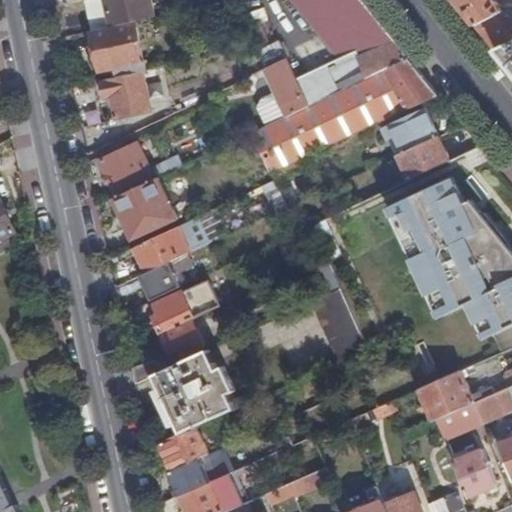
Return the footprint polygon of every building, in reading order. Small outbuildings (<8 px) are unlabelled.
[(137,19),(157,15),(153,0),(86,0),(93,29),(137,19)] [(458,0),(498,48),(511,41),(511,3),(510,2),(507,3),(505,4),(504,7),(498,0),(458,0)] [(148,69),(137,19),(93,29),(92,29),(102,69),(116,66),(117,76),(144,70),(148,69)] [(261,22),(249,28),(256,45),(266,69),(288,59),(289,57),(282,41),(271,46),(261,22)] [(410,57),(396,39),(360,58),(357,50),(338,60),(340,63),(330,68),(328,65),(298,80),(310,104),(410,57)] [(511,41),(498,48),(511,65),(511,41)] [(256,73),(263,69),(256,53),(249,57),(256,73)] [(440,94),(410,57),(310,104),(288,115),(267,125),(254,131),(272,172),(440,94)] [(310,104),(298,80),(288,59),(266,69),(276,90),(288,115),(310,104)] [(153,109),(144,70),(117,76),(105,78),(103,83),(106,94),(108,95),(112,95),(117,118),(153,109)] [(267,125),(288,115),(276,90),(263,96),(258,106),(267,125)] [(404,152),(440,136),(426,107),(392,123),(404,152)] [(86,125),(89,146),(121,141),(117,120),(86,125)] [(450,159),(440,136),(404,152),(400,155),(410,178),(450,159)] [(119,195),(155,178),(138,142),(102,159),(119,195)] [(511,207),(511,183),(481,145),(450,159),(410,178),(322,219),(345,266),(333,272),(340,288),(367,348),(382,342),(377,331),(499,273),(490,255),(492,254),(480,229),(511,207)] [(179,216),(160,176),(155,178),(119,195),(115,197),(134,238),(179,216)] [(297,206),(291,182),(267,188),(273,212),(297,206)] [(0,253),(23,243),(1,196),(0,196),(0,253)] [(209,243),(197,216),(132,248),(134,254),(139,252),(148,272),(186,254),(209,243)] [(186,254),(148,272),(140,276),(151,300),(181,286),(175,273),(191,265),(186,254)] [(340,288),(333,272),(326,256),(316,261),(330,294),(340,288)] [(195,284),(183,290),(188,302),(202,296),(195,284)] [(342,359),(367,348),(340,288),(330,294),(315,300),(342,359)] [(511,301),(506,288),(491,294),(499,314),(511,308),(511,301)] [(161,330),(162,332),(193,318),(195,317),(188,302),(183,290),(155,304),(158,313),(155,316),(155,318),(152,321),(156,330),(161,330)] [(484,292),(454,305),(466,332),(449,341),(454,352),(501,331),(484,292)] [(402,333),(399,334),(413,361),(414,361),(426,386),(462,370),(454,352),(449,341),(466,332),(454,305),(436,313),(437,316),(402,333)] [(399,327),(402,333),(437,316),(436,313),(430,316),(428,313),(399,327)] [(205,344),(193,319),(193,318),(162,332),(163,336),(160,339),(165,349),(169,349),(171,352),(180,347),(183,353),(205,344)] [(198,425),(237,407),(230,392),(219,368),(210,348),(163,370),(155,374),(181,433),(198,425)] [(155,374),(163,370),(159,362),(153,360),(133,368),(136,383),(155,374)] [(414,361),(413,361),(281,420),(292,445),(314,435),(340,424),(339,423),(377,407),(378,408),(388,403),(396,399),(421,389),(426,386),(414,361)] [(219,368),(230,392),(237,389),(225,365),(219,368)] [(462,370),(426,386),(421,389),(433,419),(437,417),(456,409),(458,408),(474,401),(462,370)] [(511,391),(510,386),(474,401),(481,420),(482,422),(511,408),(511,391)] [(400,408),(396,399),(388,403),(392,412),(400,408)] [(481,420),(474,401),(458,408),(466,426),(481,420)] [(392,412),(388,403),(378,408),(374,409),(377,418),(392,412)] [(463,426),(456,409),(437,417),(445,433),(463,426)] [(0,511),(27,511),(22,502),(19,503),(0,511),(0,499),(12,493),(6,480),(8,478),(3,467),(6,466),(0,454),(0,414),(0,415),(0,413),(0,511)] [(210,452),(198,425),(181,433),(161,441),(173,468),(210,452)] [(511,437),(500,443),(511,477),(511,437)] [(224,455),(221,448),(210,452),(173,468),(169,471),(179,495),(212,480),(205,464),(224,455)] [(484,448),(455,460),(469,495),(498,483),(484,448)] [(294,496),(332,479),(327,466),(289,483),(293,493),(294,496)] [(235,470),(212,480),(216,489),(239,479),(235,470)] [(0,511),(19,503),(8,478),(6,480),(12,493),(0,499),(0,511)] [(216,489),(212,480),(179,495),(186,511),(182,511),(222,511),(226,511),(216,489)] [(271,503),(293,493),(289,483),(267,493),(271,503)] [(388,511),(385,504),(378,486),(368,490),(372,502),(349,511),(388,511)] [(385,504),(388,511),(423,511),(416,491),(414,492),(412,486),(403,489),(405,496),(385,504)] [(432,511),(466,511),(457,491),(429,503),(432,511)]
